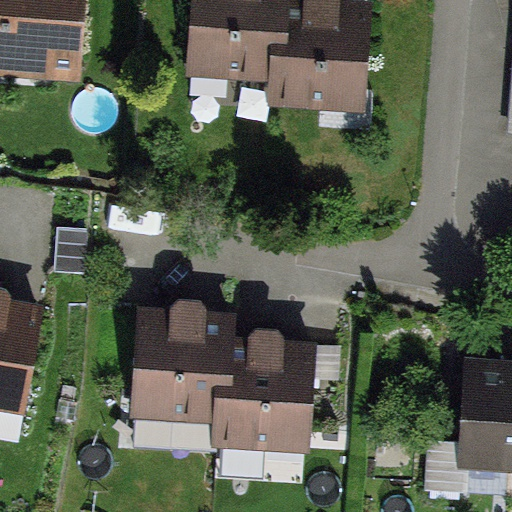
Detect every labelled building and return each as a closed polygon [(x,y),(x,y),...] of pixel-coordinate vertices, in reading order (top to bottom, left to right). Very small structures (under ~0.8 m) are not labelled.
[(85,0),(0,0),(0,62),(81,69),(85,0)] [(195,0),(191,68),(276,74),(280,0),(195,0)] [(371,2),(345,0),(280,0),(276,74),(274,96),(364,102),(371,2)] [(35,309),(0,303),(0,402),(20,406),(35,309)] [(231,315),(141,310),(136,406),(226,411),(230,336),(231,315)] [(314,341),(230,336),(226,411),(224,444),(308,449),(314,341)] [(511,359),(470,358),(467,463),(511,464),(511,359)]
